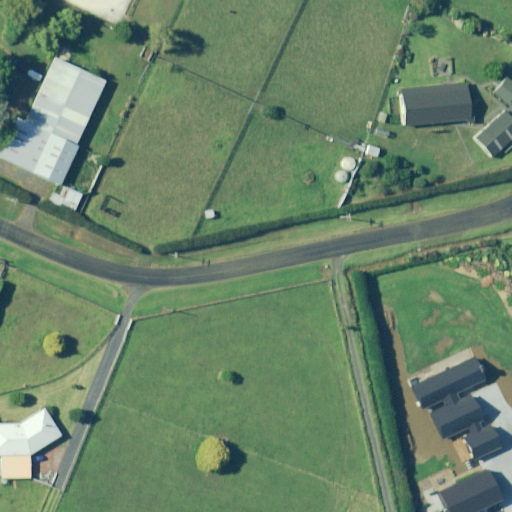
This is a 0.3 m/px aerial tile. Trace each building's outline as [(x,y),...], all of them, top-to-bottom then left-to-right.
[(0,151),(0,159),(17,167),(15,171),(30,178),(32,174),(58,186),(103,81),(53,58),(24,122),(15,118),(0,151)] [(511,95),(511,84),(503,77),(490,92),(505,104),(511,95)] [(389,122),(401,121),(401,125),(467,119),(464,84),(398,90),(398,97),(387,98),(389,122)] [(511,137),(511,123),(502,112),(473,139),(490,158),(511,137)] [(51,193),(48,201),(72,211),(79,194),(62,187),(58,196),(51,193)] [(60,436),(42,409),(18,424),(0,424),(0,478),(28,478),(28,455),(60,436)]
